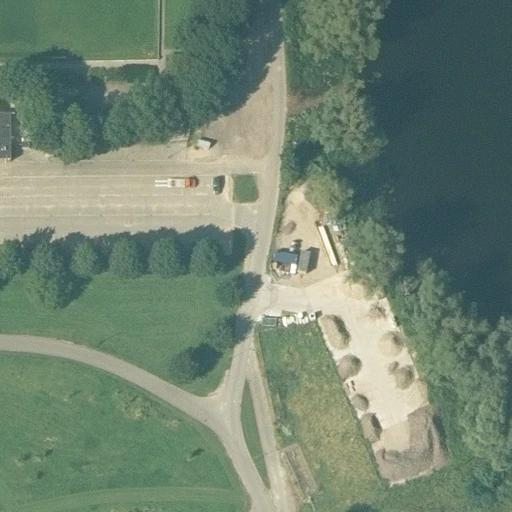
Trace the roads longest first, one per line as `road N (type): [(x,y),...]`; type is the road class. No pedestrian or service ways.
road 1 (unclassified): [(245,340),(280,126),(272,0)]
road 2 (residential): [(0,340),(121,363),(232,426)]
road 3 (unclassified): [(269,511),(277,484),(245,340)]
